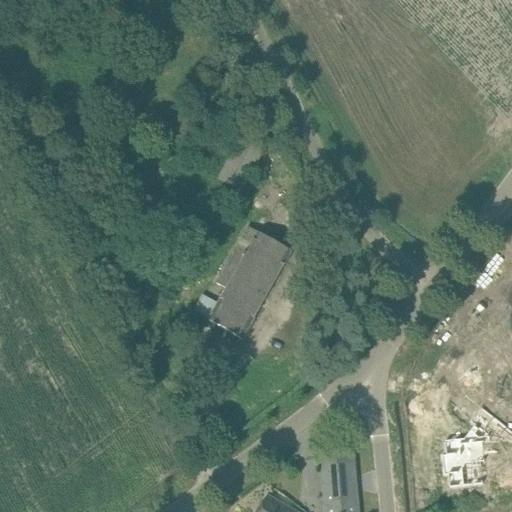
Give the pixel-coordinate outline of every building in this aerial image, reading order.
[(450,106),(416,152),(445,174),(477,132),(466,124),(483,101),(438,68),(424,87),(450,106)] [(240,192),(268,141),(247,128),(218,180),(240,192)] [(176,170),(165,151),(130,171),(141,190),(176,170)] [(88,217),(98,212),(91,200),(81,205),(88,217)] [(291,252),(248,228),(217,284),(226,289),(209,321),(242,340),(291,252)] [(442,456),(438,457),(440,477),(444,477),(445,490),(479,487),(477,465),(481,465),(478,439),(499,437),(504,441),(506,439),(511,431),(511,430),(477,402),(460,390),(449,405),(465,417),(470,421),(460,433),(440,436),(442,456)] [(319,452),(324,511),(358,511),(353,448),(319,452)] [(257,511),(294,511),(284,506),(266,496),(257,511)]
